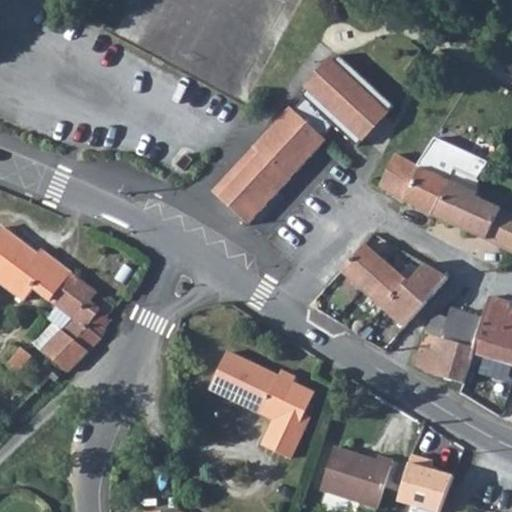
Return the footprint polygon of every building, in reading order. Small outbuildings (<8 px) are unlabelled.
[(219,199),(247,225),(325,139),(322,136),(332,125),(355,146),(363,137),(360,134),(381,111),(384,114),(392,105),(337,55),(331,61),(327,58),(302,85),(306,88),(300,95),(303,98),(293,110),(290,107),(274,124),(253,147),(259,152),(217,197),(219,199)] [(406,200),(432,213),(449,179),(443,176),(452,159),(428,146),(418,163),(423,166),(406,200)] [(212,191),(217,197),(259,152),(253,147),(212,191)] [(391,192),(406,200),(423,166),(418,163),(403,156),(396,154),(379,186),(391,192)] [(432,213),(463,227),(486,239),(511,251),(511,210),(480,194),(478,177),(454,167),(449,179),(432,213)] [(0,283),(22,301),(32,288),(49,301),(70,275),(38,251),(36,254),(8,234),(0,244),(0,283)] [(341,270),(405,328),(431,298),(409,280),(422,260),(402,248),(391,265),(365,243),(341,270)] [(409,280),(431,298),(449,276),(422,260),(409,280)] [(71,319),(40,350),(67,371),(68,371),(100,338),(86,328),(98,314),(106,320),(114,308),(70,275),(49,301),(71,319)] [(472,354),(475,354),(511,364),(511,307),(510,307),(511,303),(489,295),(482,319),(474,346),(472,354)] [(427,333),(474,346),(482,319),(451,307),(447,319),(436,315),(427,333)] [(415,369),(464,384),(472,354),(474,346),(427,333),(415,369)] [(262,445),(288,457),(300,431),(295,428),(310,391),(292,383),(294,377),(281,371),(278,376),(226,352),(208,388),(274,418),(262,445)] [(334,448),(319,491),(374,510),(391,460),(377,455),(375,462),(334,448)] [(434,461),(414,456),(399,503),(432,511),(438,511),(453,476),(432,470),(434,461)]
